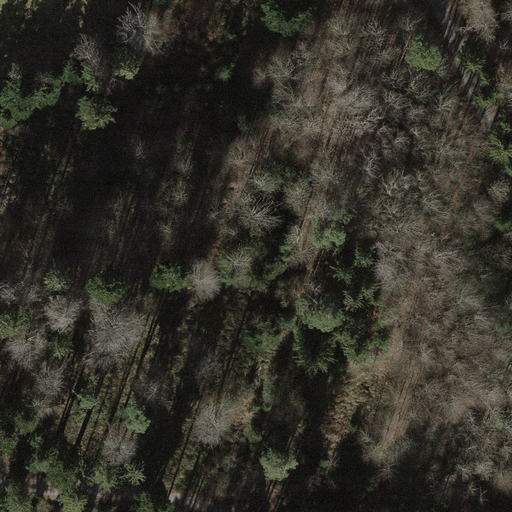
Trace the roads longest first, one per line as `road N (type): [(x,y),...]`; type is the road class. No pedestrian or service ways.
road 1 (track): [(428,0),(511,238)]
road 2 (track): [(232,511),(53,485),(0,488)]
